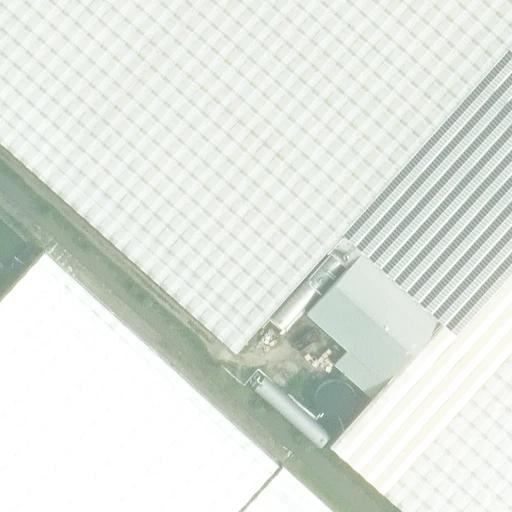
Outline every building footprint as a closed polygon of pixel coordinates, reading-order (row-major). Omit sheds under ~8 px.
[(511,0),(0,0),(0,138),(237,351),(329,248),(511,43),(511,0)] [(308,312),(349,349),(335,364),(372,397),(327,447),(380,494),(511,346),(511,43),(329,248),(349,266),(308,312)] [(0,294),(0,511),(230,511),(278,460),(43,247),(0,294)] [(399,511),(511,511),(511,346),(380,494),(399,511)] [(335,511),(282,463),(238,511),(335,511)]
